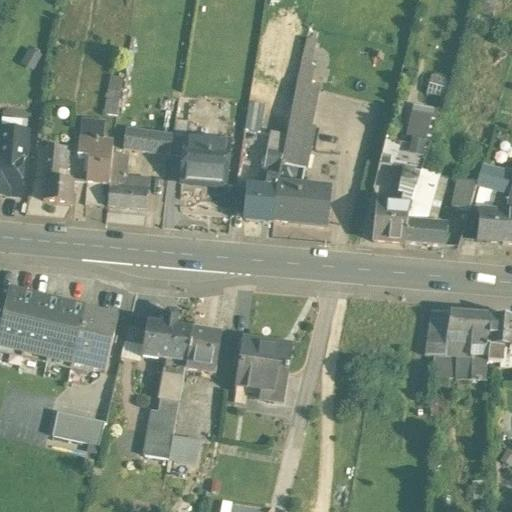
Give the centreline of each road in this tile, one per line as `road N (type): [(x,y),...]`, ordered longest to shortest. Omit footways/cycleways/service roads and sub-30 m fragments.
road 1 (secondary): [(511,285),(0,240)]
road 2 (track): [(343,270),(415,0)]
